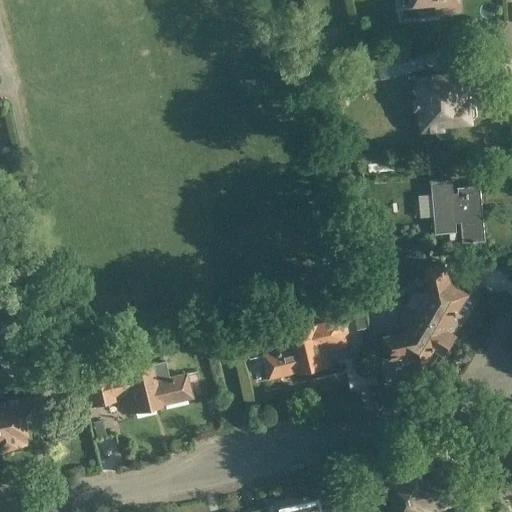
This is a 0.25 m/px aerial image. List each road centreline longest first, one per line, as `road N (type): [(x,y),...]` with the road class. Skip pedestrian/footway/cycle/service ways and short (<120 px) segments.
road 1 (residential): [(0,505),(249,463),(476,404)]
road 2 (residential): [(29,153),(0,33)]
